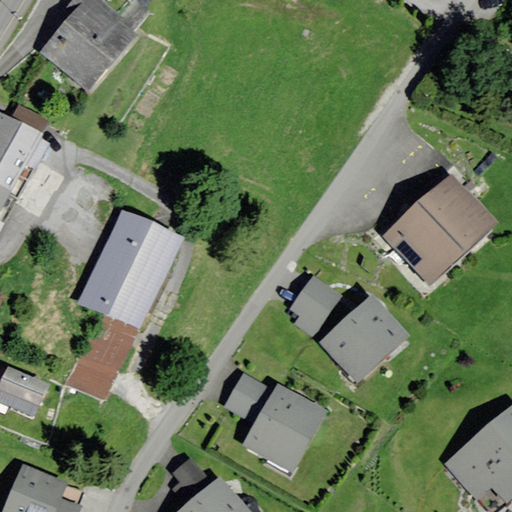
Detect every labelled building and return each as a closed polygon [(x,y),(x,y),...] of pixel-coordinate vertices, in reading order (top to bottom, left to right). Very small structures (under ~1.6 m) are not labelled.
[(78,12),(44,50),(79,81),(90,90),(139,34),(99,0),(77,0),(72,7),(75,9),(78,12)] [(134,24),(155,0),(128,0),(119,10),(134,24)] [(0,236),(6,224),(0,220),(0,213),(29,158),(36,161),(39,156),(45,144),(38,140),(41,134),(3,114),(0,119),(0,236)] [(422,205),(390,234),(430,278),(492,223),(451,178),(422,205)] [(84,299),(138,324),(179,237),(124,212),(104,255),(84,299)] [(409,339),(372,299),(360,310),(314,282),(294,305),(307,312),(298,323),(325,343),(359,380),(409,339)] [(103,330),(72,386),(113,408),(144,352),(103,330)] [(0,369),(0,402),(34,417),(48,384),(11,367),(8,373),(0,369)] [(267,390),(243,376),(227,404),(252,418),(267,390)] [(258,424),(247,443),(291,468),(324,410),(280,385),(258,424)] [(511,413),(448,465),(474,497),(493,481),(507,498),(511,494),(511,413)] [(170,495),(182,507),(214,478),(192,453),(172,471),(183,484),(170,495)] [(65,485),(24,469),(7,511),(74,511),(77,506),(59,499),(62,492),(65,485)] [(190,507),(183,511),(243,511),(219,483),(190,507)]
